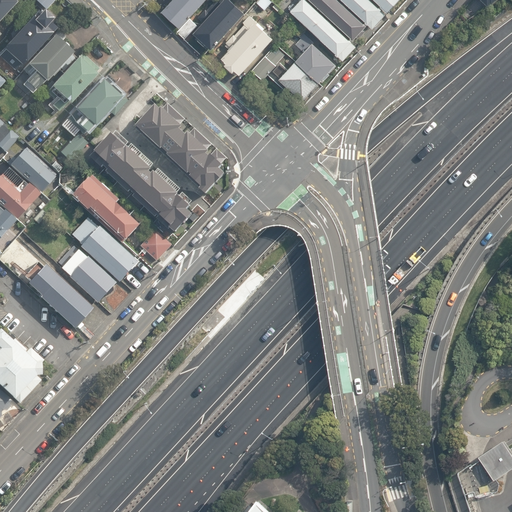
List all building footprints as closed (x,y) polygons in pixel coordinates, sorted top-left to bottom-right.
[(0,0),(0,39),(5,35),(0,30),(0,24),(22,0),(0,0)] [(37,0),(45,6),(37,15),(35,13),(7,45),(26,62),(59,25),(56,21),(61,15),(50,5),(54,0),(37,0)] [(170,0),(161,10),(178,26),(202,0),(170,0)] [(247,15),(231,0),(224,0),(213,11),(193,32),(213,51),(247,15)] [(272,0),(258,0),(257,2),(266,11),(275,2),(272,0)] [(359,47),(308,0),(305,0),(298,8),(294,5),(289,9),(346,62),(359,47)] [(366,31),(370,27),(339,0),(311,0),(354,39),(353,40),(356,42),(359,39),(360,40),(368,32),(366,31)] [(371,0),(343,0),(369,23),(368,24),(370,26),(371,26),(375,30),(388,15),(384,12),(385,11),(382,8),(381,9),(371,0)] [(376,0),(384,7),(383,8),(390,14),(403,0),(376,0)] [(482,0),(492,8),(499,0),(482,0)] [(275,39),(257,23),(223,60),(241,77),(275,39)] [(59,29),(27,65),(34,71),(23,82),(35,92),(45,81),(48,84),(80,47),(59,29)] [(307,102),(343,64),(317,40),(315,41),(302,29),(296,36),(293,32),(281,45),(278,41),(252,69),(264,81),(268,76),(280,87),(286,82),(307,102)] [(91,45),(52,88),(73,106),(111,63),(91,45)] [(110,74),(77,110),(87,119),(80,126),(90,135),(144,78),(122,57),(113,66),(121,73),(115,79),(110,74)] [(0,86),(10,76),(0,66),(0,86)] [(136,123),(161,147),(163,146),(168,151),(167,152),(188,172),(190,171),(192,173),(190,174),(201,184),(200,186),(206,192),(216,181),(217,181),(225,171),(219,166),(227,156),(217,147),(212,153),(211,152),(209,154),(207,152),(209,149),(208,148),(213,143),(195,127),(191,132),(189,130),(186,132),(180,126),(182,124),(181,123),(185,118),(168,102),(164,107),(162,105),(160,107),(156,103),(136,123)] [(0,119),(0,148),(5,153),(20,138),(0,119)] [(73,138),(79,131),(66,120),(60,127),(73,138)] [(129,146),(112,130),(95,149),(96,150),(90,155),(102,166),(104,165),(108,168),(107,170),(129,191),(130,189),(135,193),(133,195),(155,216),(157,214),(158,215),(157,217),(169,229),(171,227),(176,231),(193,212),(187,207),(190,203),(192,200),(183,191),(181,194),(178,191),(181,188),(159,167),(157,169),(153,164),(154,163),(132,142),(129,146)] [(88,144),(78,134),(71,142),(69,140),(59,152),(71,163),(88,144)] [(11,170),(43,199),(58,182),(26,153),(11,170)] [(19,224),(41,199),(23,183),(18,189),(4,177),(0,180),(0,207),(6,213),(19,224)] [(150,229),(97,180),(80,198),(134,247),(150,229)] [(0,244),(19,224),(6,213),(3,215),(0,212),(0,244)] [(145,265),(105,228),(87,248),(127,284),(145,265)] [(158,231),(142,249),(158,264),(174,246),(158,231)] [(125,287),(83,249),(66,267),(108,305),(125,287)] [(99,312),(48,266),(31,285),(81,331),(99,312)] [(42,361),(0,323),(0,390),(19,408),(42,382),(42,361)] [(0,420),(13,406),(0,394),(0,420)] [(503,442),(502,441),(478,457),(480,461),(494,481),(496,479),(510,470),(511,468),(511,452),(510,449),(509,448),(505,441),(503,442)] [(268,511),(256,501),(253,505),(247,511),(268,511)]
